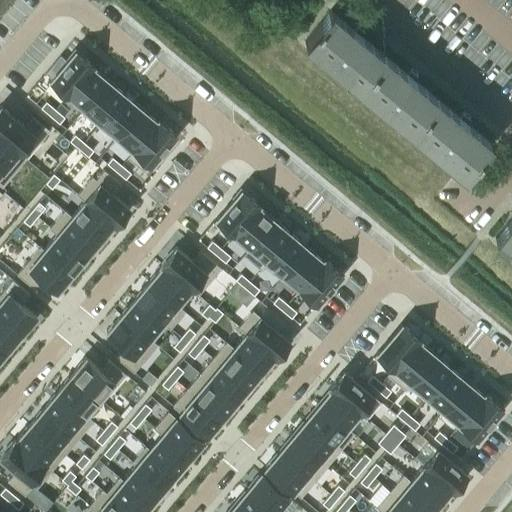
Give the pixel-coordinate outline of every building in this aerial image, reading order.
[(358,85),(384,54),(360,35),(363,31),(356,25),(353,29),(329,10),(304,41),(358,85)] [(74,49),(49,79),(67,94),(90,66),(92,64),(74,49)] [(436,98),(414,80),(413,79),(416,75),(409,69),(406,72),(384,54),(358,85),(411,129),(436,98)] [(90,66),(67,94),(83,108),(107,79),(90,66)] [(107,79),(83,108),(100,122),(123,93),(107,79)] [(123,93),(100,122),(116,136),(140,107),(123,93)] [(490,142),(467,123),(466,122),(469,119),(462,113),(459,116),(436,98),(411,129),(464,173),(490,142)] [(45,101),(40,107),(49,115),(54,109),(45,101)] [(0,105),(0,136),(25,158),(49,129),(31,115),(23,125),(0,105)] [(140,107),(116,136),(133,149),(157,121),(140,107)] [(54,109),(49,115),(58,123),(63,116),(54,109)] [(157,121),(133,149),(150,164),(175,134),(158,120),(157,121)] [(74,134),(69,140),(75,146),(78,148),(83,142),(74,134)] [(0,184),(1,186),(25,158),(0,136),(0,184)] [(83,142),(78,148),(87,155),(92,149),(83,142)] [(111,156),(106,163),(115,170),(120,164),(111,156)] [(120,164),(115,170),(124,178),(130,172),(120,164)] [(91,176),(77,193),(114,224),(128,207),(112,193),(120,184),(103,169),(95,179),(91,176)] [(53,173),(45,182),(51,188),(59,178),(53,173)] [(240,188),(215,218),(232,233),(256,205),(257,203),(240,188)] [(63,209),(63,210),(98,240),(112,224),(113,225),(114,224),(77,193),(76,194),(83,200),(71,215),(63,209)] [(38,201),(30,210),(36,216),(44,206),(38,201)] [(256,205),(232,233),(249,247),(273,219),(256,205)] [(511,252),(511,208),(510,211),(511,212),(511,216),(494,238),(511,252)] [(30,210),(22,220),(29,225),(36,216),(30,210)] [(63,210),(49,226),(85,256),(98,240),(63,210)] [(273,219),(249,247),(266,261),(289,232),(273,219)] [(39,245),(39,246),(71,273),(85,256),(49,226),(48,227),(56,233),(43,248),(39,245)] [(289,232),(266,261),(282,275),(306,246),(289,232)] [(211,240),(206,246),(215,254),(220,248),(211,240)] [(39,246),(16,273),(33,288),(41,278),(56,290),(71,273),(39,246)] [(175,246),(160,263),(197,294),(220,267),(199,249),(191,259),(175,246)] [(306,246),(282,275),(299,288),(322,260),(306,246)] [(220,248),(215,254),(224,262),(229,255),(220,248)] [(322,260),(299,288),(316,303),(341,273),(324,259),(322,260)] [(161,265),(148,281),(183,311),(184,310),(177,304),(189,289),(197,295),(197,294),(160,263),(159,264),(161,265)] [(240,273),(234,279),(244,287),(249,281),(240,273)] [(0,315),(21,332),(35,315),(21,302),(29,293),(12,278),(0,292),(0,315)] [(148,281),(134,297),(169,327),(183,311),(148,281)] [(249,281),(244,287),(253,295),(258,288),(249,281)] [(277,296),(272,302),(281,309),(286,303),(277,296)] [(134,297),(120,314),(156,344),(156,343),(153,340),(165,325),(169,328),(169,327),(134,297)] [(208,303),(200,312),(206,318),(208,316),(214,308),(208,303)] [(286,303),(281,309),(290,317),(296,311),(286,303)] [(214,308),(208,316),(213,320),(214,321),(222,312),(215,306),(214,308)] [(252,309),(238,325),(275,356),(289,340),(276,329),(284,320),(267,306),(259,315),(252,309)] [(120,314),(105,331),(124,347),(116,357),(133,371),(156,344),(120,314)] [(0,315),(0,343),(7,349),(21,332),(0,315)] [(400,323),(376,353),(393,367),(417,339),(418,338),(400,323)] [(225,340),(225,341),(260,371),(273,356),(274,357),(275,356),(238,325),(237,326),(245,332),(233,346),(225,340)] [(188,327),(180,336),(186,341),(194,332),(188,327)] [(202,333),(195,342),(201,348),(208,339),(202,333)] [(180,336),(172,345),(179,351),(186,341),(180,336)] [(417,339),(393,367),(410,381),(433,353),(417,339)] [(225,341),(212,356),(247,386),(260,371),(225,341)] [(195,342),(187,352),(193,357),(201,348),(195,342)] [(433,353),(410,381),(426,395),(450,367),(433,353)] [(85,356),(70,374),(102,400),(125,373),(108,359),(99,368),(85,356)] [(212,356),(198,372),(234,402),(247,386),(212,356)] [(176,364),(168,374),(175,379),(182,370),(176,364)] [(450,367),(426,395),(443,409),(466,381),(450,367)] [(343,370),(329,386),(366,417),(380,401),(343,370)] [(198,372),(185,388),(221,418),(234,402),(198,372)] [(70,374),(56,390),(92,420),(93,419),(89,416),(102,400),(70,374)] [(168,374),(161,383),(167,388),(175,379),(168,374)] [(371,375),(366,381),(375,388),(381,382),(371,375)] [(466,381),(443,409),(459,423),(483,395),(466,381)] [(381,382),(375,388),(385,396),(390,390),(381,382)] [(330,388),(317,403),(353,433),(353,432),(346,426),(358,412),(365,418),(366,417),(329,386),(328,387),(330,388)] [(185,388),(172,404),(207,434),(221,418),(185,388)] [(56,390),(42,407),(78,437),(92,420),(56,390)] [(483,395),(459,423),(477,438),(502,408),(484,393),(483,395)] [(144,403),(136,412),(143,417),(150,408),(144,403)] [(317,403),(304,419),(340,449),(353,433),(317,403)] [(42,407),(28,423),(64,453),(78,437),(42,407)] [(400,407),(395,414),(404,421),(409,415),(400,407)] [(167,409),(153,426),(189,456),(203,439),(167,409)] [(136,412),(129,421),(135,426),(143,417),(136,412)] [(409,415),(404,421),(413,429),(419,423),(409,415)] [(304,419),(291,434),(327,464),(340,449),(304,419)] [(110,420),(102,429),(109,434),(117,425),(110,420)] [(14,438),(13,439),(50,470),(64,453),(28,423),(15,439),(14,438)] [(392,423),(384,433),(390,438),(398,428),(392,423)] [(145,444),(144,445),(176,472),(189,456),(153,426),(153,427),(160,433),(148,447),(145,444)] [(398,428),(390,438),(397,443),(405,434),(398,428)] [(102,429),(94,438),(101,444),(109,434),(102,429)] [(438,430),(432,436),(442,444),(447,438),(438,430)] [(384,433),(376,442),(380,445),(383,447),(390,438),(384,433)] [(118,434),(110,443),(116,448),(124,439),(118,434)] [(291,434),(278,450),(313,480),(327,464),(291,434)] [(390,438),(383,447),(385,449),(389,452),(397,443),(390,438)] [(447,438),(442,444),(451,452),(456,445),(447,438)] [(13,439),(0,454),(0,457),(15,470),(6,480),(24,494),(32,484),(35,487),(50,470),(13,439)] [(110,443),(102,452),(109,457),(116,448),(110,443)] [(144,445),(131,460),(163,487),(176,472),(144,445)] [(436,448),(422,465),(452,490),(466,473),(436,448)] [(278,450),(264,466),(300,496),(313,480),(278,450)] [(82,453),(74,462),(81,467),(89,458),(82,453)] [(363,453),(355,462),(362,467),(370,458),(363,453)] [(118,475),(118,476),(150,503),(163,487),(131,460),(130,461),(134,464),(122,478),(118,475)] [(355,462),(348,471),(354,476),(362,467),(355,462)] [(374,462),(367,471),(373,476),(381,467),(374,462)] [(91,465),(84,474),(90,480),(98,470),(91,465)] [(402,473),(402,474),(438,504),(450,489),(452,490),(422,465),(410,479),(402,473)] [(68,469),(61,479),(67,484),(71,479),(75,475),(68,469)] [(367,471),(359,481),(365,486),(373,476),(367,471)] [(260,472),(246,488),(274,511),(275,511),(288,495),(260,472)] [(402,474),(388,489),(415,511),(430,511),(438,504),(402,474)] [(101,488),(101,489),(128,511),(141,511),(150,503),(118,476),(105,491),(101,488)] [(67,484),(65,486),(74,494),(80,487),(76,484),(71,479),(67,484)] [(337,484),(329,493),(336,498),(343,489),(337,484)] [(4,486),(0,491),(0,493),(8,501),(13,494),(4,486)] [(274,511),(246,488),(233,504),(242,511),(274,511)] [(128,511),(101,489),(88,504),(97,511),(128,511)] [(415,511),(388,489),(375,505),(383,511),(415,511)] [(329,493),(321,503),(328,508),(336,498),(329,493)] [(348,493),(340,502),(347,508),(354,499),(348,493)] [(13,494),(8,501),(17,508),(23,502),(13,494)] [(340,502),(333,511),(332,511),(343,511),(347,508),(340,502)]
